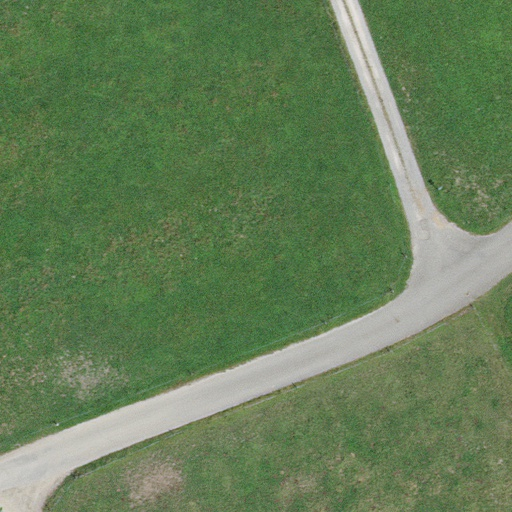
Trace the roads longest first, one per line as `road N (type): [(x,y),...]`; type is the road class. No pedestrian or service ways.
road 1 (track): [(0,465),(449,290)]
road 2 (track): [(449,290),(337,0)]
